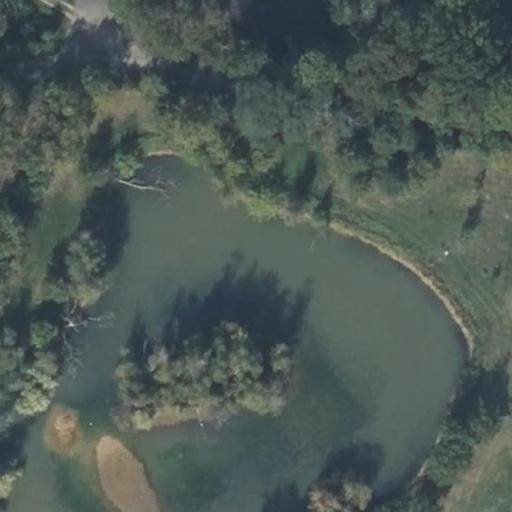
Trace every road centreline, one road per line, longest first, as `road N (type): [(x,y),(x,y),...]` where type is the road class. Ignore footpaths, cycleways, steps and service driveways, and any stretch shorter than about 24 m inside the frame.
road 1 (unclassified): [(98,69),(511,127)]
road 2 (track): [(45,67),(0,204)]
